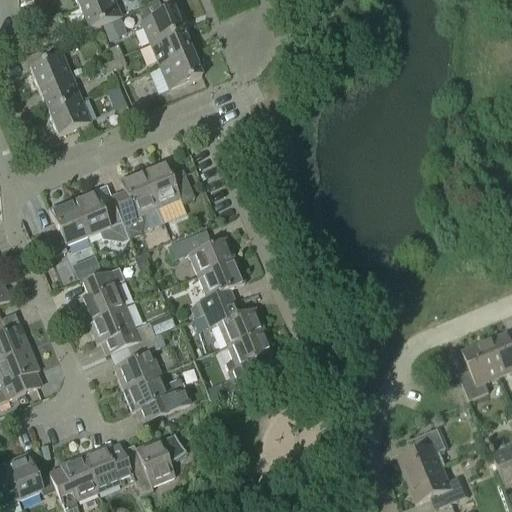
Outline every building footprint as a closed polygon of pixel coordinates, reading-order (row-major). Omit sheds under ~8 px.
[(73,0),(78,12),(105,0),(73,0)] [(111,0),(105,0),(78,12),(88,35),(120,21),(111,0)] [(172,12),(140,26),(150,49),(182,35),(172,12)] [(182,35),(150,49),(159,71),(191,58),(182,35)] [(117,49),(106,54),(111,65),(122,60),(117,49)] [(40,55),(18,64),(22,75),(29,72),(38,95),(71,82),(61,59),(44,66),(40,55)] [(191,58),(159,71),(168,94),(201,81),(191,58)] [(122,60),(111,65),(114,73),(126,68),(122,60)] [(111,65),(99,70),(102,78),(114,73),(111,65)] [(71,82),(38,95),(47,118),(80,104),(71,82)] [(101,102),(92,106),(101,127),(110,123),(101,102)] [(80,104),(47,118),(57,141),(89,127),(80,104)] [(139,105),(131,109),(136,120),(144,117),(139,105)] [(126,110),(118,114),(123,126),(131,122),(126,110)] [(163,166),(141,175),(156,212),(178,203),(180,207),(193,202),(184,179),(171,185),(163,166)] [(122,194),(110,200),(127,242),(140,236),(143,218),(156,212),(141,175),(118,185),(122,194)] [(93,195),(70,204),(86,242),(98,237),(101,242),(120,245),(127,242),(110,200),(107,193),(94,198),(93,195)] [(55,233),(43,238),(53,261),(65,255),(63,251),(86,242),(70,204),(48,214),(55,233)] [(200,237),(166,251),(172,265),(188,259),(197,280),(234,265),(225,242),(206,250),(200,237)] [(200,320),(203,319),(230,308),(225,295),(244,287),(234,265),(197,280),(207,303),(195,308),(200,320)] [(86,300),(77,304),(87,327),(124,311),(115,289),(123,285),(118,272),(81,288),(86,300)] [(0,284),(0,309),(9,306),(0,284)] [(203,319),(208,332),(217,328),(226,350),(263,335),(254,312),(236,320),(230,308),(203,319)] [(124,311),(87,327),(96,349),(100,348),(105,360),(130,350),(153,340),(148,327),(133,333),(124,311)] [(0,337),(0,364),(28,353),(19,330),(0,338),(0,337)] [(232,365),(224,368),(227,376),(232,389),(276,371),(271,359),(273,358),(263,335),(226,350),(232,365)] [(511,350),(506,337),(484,346),(498,381),(511,375),(511,350)] [(135,362),(112,372),(122,394),(159,379),(150,356),(159,353),(153,340),(130,350),(135,362)] [(469,375),(458,379),(468,405),(488,397),(484,387),(498,381),(484,346),(461,356),(469,375)] [(0,364),(0,407),(40,390),(35,377),(38,376),(28,353),(0,364)] [(171,356),(163,359),(169,377),(178,374),(171,356)] [(159,379),(122,394),(131,417),(135,416),(140,428),(189,408),(179,383),(164,390),(159,379)] [(416,456),(397,464),(406,486),(442,471),(436,457),(445,453),(437,433),(411,444),(416,456)] [(142,473),(130,478),(129,478),(133,487),(133,488),(138,501),(152,496),(150,492),(174,482),(168,469),(184,458),(179,449),(174,440),(159,446),(158,444),(134,454),(142,473)] [(104,451),(81,460),(97,498),(119,489),(120,493),(133,488),(133,487),(129,478),(130,478),(119,452),(106,457),(104,451)] [(511,453),(511,452),(491,460),(502,486),(511,481),(511,453)] [(25,459),(2,469),(18,506),(40,497),(42,501),(54,496),(54,494),(49,481),(45,473),(33,478),(25,459)] [(49,481),(54,494),(54,496),(60,511),(74,511),(76,511),(74,508),(97,498),(81,460),(58,470),(61,476),(49,481)] [(0,511),(2,511),(18,506),(2,469),(0,469),(0,511)] [(442,471),(406,486),(416,509),(435,501),(439,511),(441,511),(466,502),(457,482),(448,485),(442,471)]
